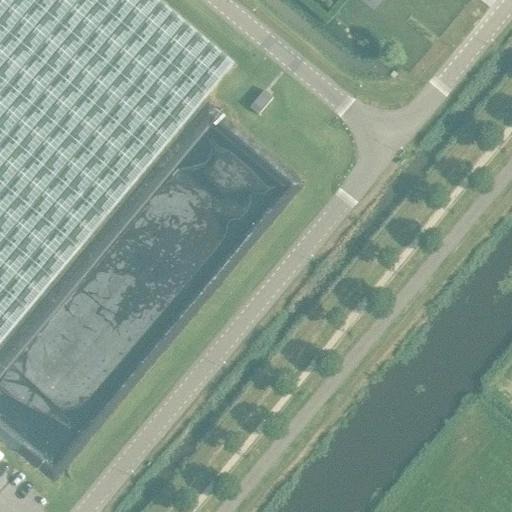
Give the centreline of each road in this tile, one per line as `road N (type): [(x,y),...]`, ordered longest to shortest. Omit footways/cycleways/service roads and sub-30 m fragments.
road 1 (unknown): [(190,511),(511,126)]
road 2 (unclassified): [(83,511),(390,145)]
road 3 (unclassified): [(390,145),(216,0)]
road 4 (unclassified): [(390,145),(511,0)]
